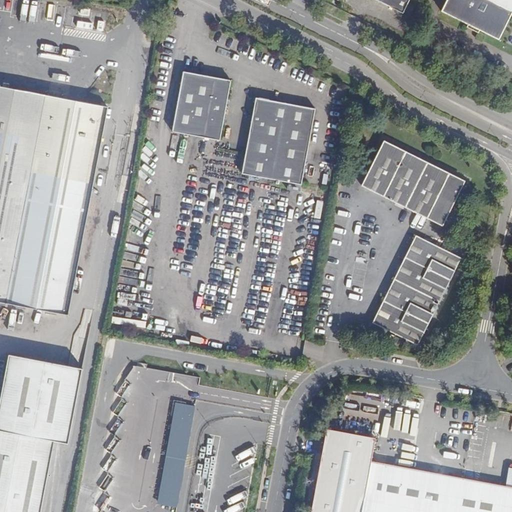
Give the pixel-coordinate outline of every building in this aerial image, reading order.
[(409,0),(367,0),(401,17),(409,0)] [(482,27),(481,29),(500,39),(511,14),(511,0),(447,0),(443,10),(470,24),(471,21),(482,27)] [(479,32),(481,29),(482,27),(471,21),(470,24),(468,27),(479,32)] [(184,72),(173,131),(221,141),(231,81),(184,72)] [(0,87),(0,117),(40,125),(46,96),(0,87)] [(40,125),(0,117),(0,301),(68,314),(95,170),(107,107),(46,96),(40,125)] [(243,175),(303,186),(317,110),(257,99),(243,175)] [(386,141),(364,186),(446,227),(462,193),(460,191),(463,184),(443,173),(443,169),(418,157),(416,160),(400,152),(400,147),(386,141)] [(418,157),(400,147),(400,152),(416,160),(418,157)] [(460,191),(462,193),(468,182),(443,169),(443,173),(463,184),(460,191)] [(104,246),(106,235),(100,234),(98,245),(104,246)] [(419,345),(463,258),(419,236),(375,323),(419,345)] [(0,511),(41,511),(54,440),(69,443),(82,368),(7,354),(0,391),(0,511)] [(182,506),(196,404),(175,401),(161,503),(182,506)] [(375,454),(380,429),(331,420),(325,447),(311,511),(511,511),(511,485),(374,458),(375,454)]
